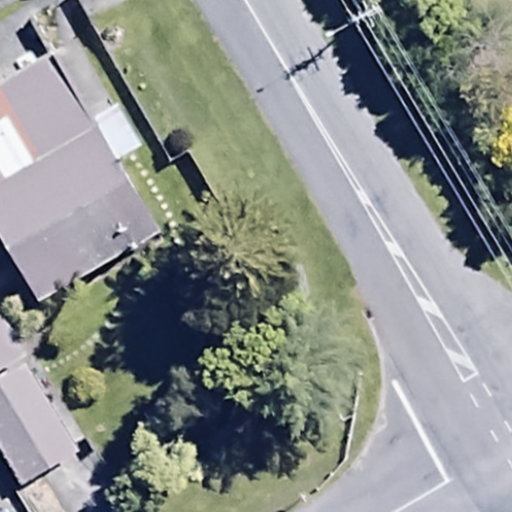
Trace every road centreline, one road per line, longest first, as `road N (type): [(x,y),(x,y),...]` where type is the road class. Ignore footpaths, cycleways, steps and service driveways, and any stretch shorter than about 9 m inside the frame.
road 1 (unclassified): [(506,446),(232,0)]
road 2 (residential): [(506,446),(393,511)]
